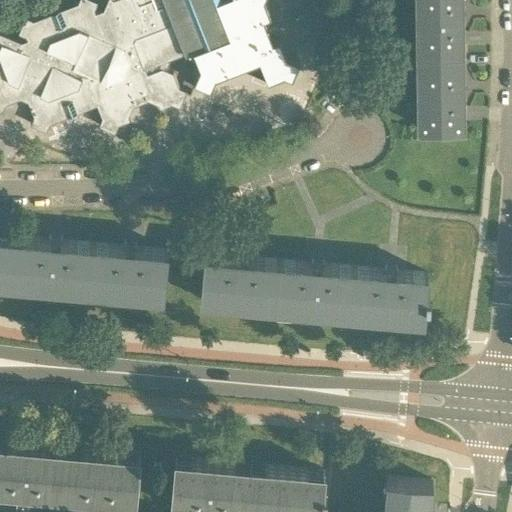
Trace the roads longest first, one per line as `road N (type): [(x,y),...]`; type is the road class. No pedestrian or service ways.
road 1 (residential): [(0,190),(190,190),(243,181),(353,137)]
road 2 (secondary): [(298,389),(59,368)]
road 3 (secondary): [(496,394),(298,389)]
road 4 (secondary): [(298,389),(348,405),(492,419)]
road 5 (residential): [(496,394),(511,208)]
